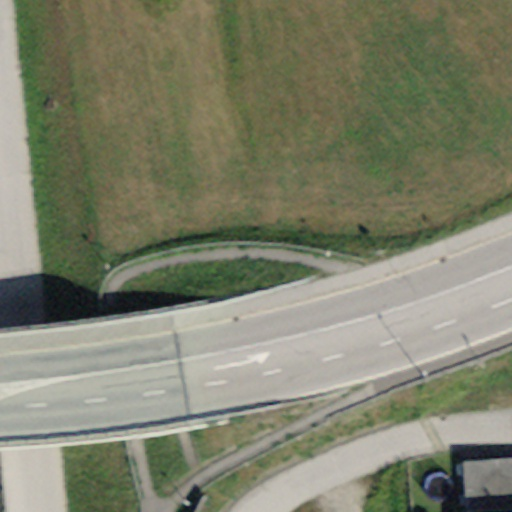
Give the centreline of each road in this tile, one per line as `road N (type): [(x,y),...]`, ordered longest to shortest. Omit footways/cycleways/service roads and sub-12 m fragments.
road 1 (tertiary): [(0,389),(272,353),(426,313),(511,280)]
road 2 (unclassified): [(0,225),(27,511)]
